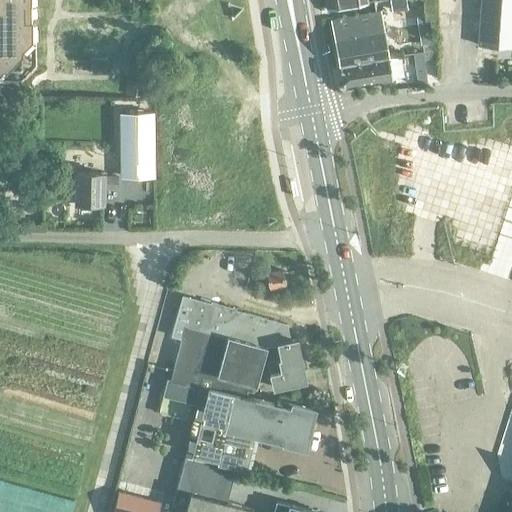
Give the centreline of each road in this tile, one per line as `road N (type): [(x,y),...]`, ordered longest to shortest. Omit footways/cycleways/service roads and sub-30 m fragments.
road 1 (unclassified): [(0,236),(332,237)]
road 2 (primary): [(383,511),(332,237)]
road 3 (unclassified): [(511,95),(397,102),(310,119)]
road 4 (primary): [(310,119),(288,0)]
road 5 (primary): [(332,237),(310,119)]
